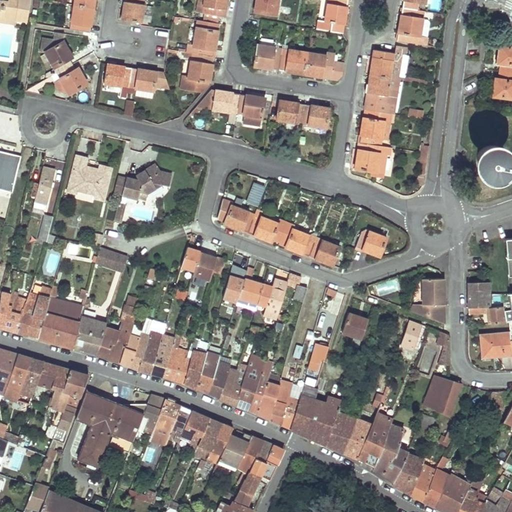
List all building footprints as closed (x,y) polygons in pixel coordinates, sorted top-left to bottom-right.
[(0,0),(0,15),(15,18),(15,19),(27,21),(30,0),(7,0),(7,2),(1,1),(0,0)] [(93,0),(74,0),(74,5),(92,8),(93,0)] [(143,5),(141,4),(138,4),(138,0),(124,0),(124,2),(121,19),(140,22),(141,22),(143,5)] [(202,13),(204,0),(197,0),(196,12),(202,13)] [(225,7),(226,0),(204,0),(202,13),(202,16),(217,19),(218,16),(224,17),(225,7)] [(255,0),(254,11),(276,14),(277,0),(255,0)] [(347,7),(347,0),(327,0),(324,19),(318,19),(317,29),(342,33),(343,29),(344,24),(346,14),(342,13),(343,6),(347,7)] [(403,0),(402,7),(417,10),(418,2),(425,4),(425,0),(403,0)] [(92,8),(74,5),(70,30),(89,33),(91,19),(92,8)] [(417,10),(402,7),(401,16),(403,17),(402,24),(399,23),(398,33),(396,41),(425,46),(427,36),(420,35),(423,11),(417,10)] [(0,21),(14,24),(15,19),(15,18),(0,15),(0,21)] [(219,24),(216,23),(201,21),(196,20),(195,26),(194,26),(191,46),(190,53),(213,57),(216,40),(219,24)] [(55,69),(57,73),(71,65),(68,60),(72,57),(63,42),(46,52),(55,69)] [(271,68),(279,69),(282,48),(256,44),(253,65),(263,67),(263,65),(271,66),(271,68)] [(371,64),(369,74),(390,77),(390,73),(397,74),(402,46),(396,45),(395,52),(374,49),(372,57),(375,58),(374,64),(371,64)] [(500,72),(511,73),(511,47),(500,46),(497,65),(501,66),(500,72)] [(286,71),(286,69),(286,68),(294,69),(293,72),(304,74),(307,52),(292,49),(282,48),(279,69),(286,71)] [(211,69),(213,57),(190,53),(186,52),(185,52),(184,57),(191,59),(189,76),(187,89),(203,92),(209,86),(209,84),(211,69)] [(307,52),(304,74),(314,75),(314,73),(322,74),(322,76),(323,77),(338,79),(342,73),(344,63),(334,61),(335,54),(326,52),(325,55),(307,52)] [(128,87),(131,68),(119,66),(106,64),(104,83),(121,86),(128,87)] [(68,92),(69,93),(69,94),(87,84),(78,68),(74,70),(71,65),(57,73),(60,77),(60,78),(68,92)] [(128,87),(136,89),(153,92),(154,89),(155,89),(156,86),(169,88),(164,73),(156,72),(144,70),(131,68),(128,87)] [(47,78),(57,73),(55,69),(35,80),(37,84),(39,83),(42,81),(47,78)] [(495,77),(494,87),(492,97),(511,99),(511,73),(500,72),(499,78),(495,77)] [(47,78),(50,83),(60,77),(57,73),(47,78)] [(390,77),(369,74),(368,84),(371,85),(369,92),(367,91),(364,109),(389,113),(391,101),(395,102),(398,87),(388,85),(390,77)] [(388,85),(398,87),(399,79),(390,77),(388,85)] [(42,81),(39,83),(37,84),(39,89),(50,83),(47,78),(42,81)] [(68,92),(60,78),(54,82),(59,92),(68,92)] [(37,84),(26,90),(39,94),(37,90),(39,89),(37,84)] [(121,86),(120,96),(127,98),(128,87),(121,86)] [(153,92),(136,89),(135,95),(152,98),(153,92)] [(215,89),(213,89),(211,89),(196,106),(202,107),(229,112),(236,113),(239,94),(232,93),(232,95),(224,94),(225,91),(215,89)] [(246,95),(239,94),(236,113),(244,115),(248,115),(247,123),(260,125),(264,98),(254,96),(254,99),(246,97),(246,95)] [(131,116),(133,101),(126,100),(124,114),(131,116)] [(296,106),(293,105),(289,105),(290,102),(289,102),(279,100),(276,120),(301,124),(304,104),(297,103),(296,106)] [(304,104),(301,124),(326,128),(329,108),(319,107),(319,109),(311,108),(312,105),(304,104)] [(202,107),(196,106),(190,114),(194,117),(202,107)] [(408,117),(423,119),(424,110),(409,108),(408,117)] [(360,135),(359,142),(380,146),(381,138),(388,139),(391,122),(389,121),(390,113),(389,113),(364,109),(361,127),(363,127),(362,135),(360,135)] [(234,123),(236,113),(229,112),(227,122),(234,123)] [(360,150),(359,158),(356,158),(354,168),(375,172),(384,173),(388,147),(380,146),(359,142),(357,150),(360,150)] [(477,160),(477,161),(477,163),(477,165),(478,167),(478,168),(479,170),(480,171),(481,173),(483,174),(484,175),(486,176),(487,176),(489,177),(491,177),(492,177),(494,177),(496,177),(498,176),(499,176),(501,175),(502,174),(504,173),(505,171),(506,170),(507,168),(507,167),(508,165),(508,163),(508,162),(508,160),(508,158),(508,157),(507,155),(506,153),(505,152),(504,150),(503,149),(501,148),(500,147),(498,147),(496,146),(495,146),(493,146),(491,146),(489,146),(488,147),(486,147),(484,148),(483,149),(482,150),(480,152),(479,153),(479,155),(478,156),(477,158),(477,160)] [(14,154),(0,150),(0,189),(12,193),(16,176),(5,174),(5,169),(10,170),(14,154)] [(16,176),(21,156),(14,154),(10,170),(5,169),(5,174),(16,176)] [(103,201),(111,168),(100,165),(98,170),(85,166),(87,161),(88,158),(76,155),(67,191),(76,194),(76,191),(94,196),(94,198),(103,201)] [(100,165),(87,161),(85,166),(98,170),(100,165)] [(159,170),(155,163),(141,172),(142,173),(142,177),(139,179),(138,180),(127,177),(123,194),(139,199),(140,197),(147,199),(149,192),(162,183),(169,185),(171,173),(159,170)] [(54,169),(43,167),(34,202),(33,208),(40,209),(45,209),(54,169)] [(123,194),(127,177),(118,175),(114,192),(123,194)] [(265,187),(254,183),(247,202),(259,206),(265,187)] [(238,198),(234,206),(240,208),(243,200),(238,198)] [(248,232),(255,214),(240,208),(234,206),(231,204),(232,202),(223,199),(218,218),(224,220),(223,223),(233,226),(234,224),(241,227),(240,229),(248,232)] [(121,222),(126,203),(119,201),(114,220),(121,222)] [(39,239),(43,240),(46,241),(48,232),(52,216),(45,214),(44,216),(41,230),(42,230),(39,239)] [(279,242),(287,222),(281,220),(279,224),(261,216),(255,214),(248,232),(254,235),(255,232),(261,235),(260,237),(272,242),(273,239),(279,242)] [(292,224),(287,222),(279,242),(284,243),(283,246),(295,251),(295,249),(296,248),(302,250),(301,253),(309,256),(316,238),(310,236),(291,228),(292,224)] [(363,249),(363,248),(363,247),(370,250),(370,252),(379,256),(386,237),(365,230),(361,232),(355,246),(363,249)] [(55,235),(48,232),(46,241),(52,243),(55,235)] [(93,234),(91,244),(99,247),(102,236),(93,234)] [(339,247),(316,238),(309,256),(315,259),(316,256),(323,258),(321,261),(332,265),(334,261),(339,247)] [(194,271),(196,266),(200,251),(187,247),(181,266),(194,271)] [(108,249),(103,248),(99,248),(96,258),(95,263),(108,268),(114,252),(108,250),(108,249)] [(196,266),(212,271),(217,256),(200,251),(196,266)] [(126,257),(114,252),(108,268),(121,272),(123,267),(125,260),(126,257)] [(217,256),(212,271),(220,274),(225,259),(217,256)] [(125,260),(123,267),(128,269),(131,258),(128,257),(127,260),(125,260)] [(212,271),(196,266),(194,271),(193,276),(209,281),(212,271)] [(255,310),(259,297),(263,284),(251,280),(254,269),(248,267),(236,304),(255,310)] [(158,270),(151,268),(148,278),(155,280),(158,270)] [(288,282),(291,283),(293,284),(299,282),(300,276),(290,272),(288,282)] [(422,304),(422,315),(444,323),(444,300),(444,278),(422,278),(422,304)] [(275,279),(272,286),(272,287),(271,290),(264,313),(264,316),(277,319),(277,318),(288,282),(275,279)] [(468,295),(468,308),(486,307),(489,307),(491,307),(490,282),(484,282),(484,290),(468,290),(468,295)] [(272,287),(263,284),(259,297),(255,310),(264,313),(271,290),(272,287)] [(52,289),(50,294),(56,296),(58,287),(53,285),(52,289)] [(293,298),(298,300),(303,302),(307,288),(297,285),(293,298)] [(31,336),(37,338),(49,298),(50,294),(52,289),(42,286),(39,295),(29,292),(27,299),(26,302),(34,305),(26,335),(31,336)] [(178,289),(175,298),(184,301),(188,292),(178,289)] [(338,292),(329,289),(327,296),(336,299),(338,292)] [(21,333),(26,335),(34,305),(26,302),(27,299),(18,295),(18,293),(12,291),(11,295),(10,300),(8,305),(13,307),(11,311),(21,314),(15,332),(21,333)] [(0,327),(3,328),(15,332),(21,314),(11,311),(13,307),(8,305),(10,300),(11,295),(1,292),(0,295),(0,327)] [(106,358),(121,363),(130,334),(133,324),(135,314),(134,314),(137,307),(136,307),(139,298),(128,294),(120,318),(122,319),(118,330),(105,326),(96,355),(106,358)] [(76,337),(81,316),(84,307),(49,298),(37,338),(57,343),(73,348),(76,337)] [(422,304),(413,304),(410,310),(422,315),(422,304)] [(491,324),(498,323),(505,322),(503,306),(491,307),(489,307),(491,324)] [(349,349),(352,351),(356,352),(368,317),(348,311),(342,332),(353,336),(349,349)] [(81,316),(76,337),(84,340),(82,350),(82,351),(96,355),(105,326),(106,321),(96,319),(96,320),(81,316)] [(423,325),(409,321),(401,348),(414,352),(423,325)] [(121,363),(130,366),(139,337),(140,332),(142,327),(133,324),(130,334),(121,363)] [(150,373),(151,371),(162,334),(149,330),(148,335),(140,332),(139,337),(130,366),(150,373)] [(444,345),(448,347),(448,336),(448,334),(439,332),(436,343),(444,345)] [(171,377),(184,382),(189,363),(185,360),(188,350),(177,347),(181,335),(175,333),(174,337),(162,375),(171,377)] [(223,347),(225,348),(227,348),(231,335),(227,333),(223,347)] [(480,335),(481,353),(495,353),(495,355),(511,354),(510,341),(510,333),(480,335)] [(156,373),(162,375),(174,337),(162,334),(151,371),(156,373)] [(76,337),(73,348),(82,350),(84,340),(76,337)] [(325,358),(329,346),(316,342),(310,360),(319,363),(321,359),(324,360),(325,358)] [(438,364),(443,364),(448,364),(448,347),(444,345),(438,364)] [(0,394),(3,396),(17,354),(10,352),(0,348),(0,394)] [(184,382),(188,384),(195,387),(206,352),(189,348),(188,350),(185,360),(189,363),(184,382)] [(200,389),(208,392),(220,355),(206,351),(206,352),(195,387),(200,389)] [(16,400),(30,358),(24,356),(17,354),(3,396),(16,400)] [(213,394),(219,396),(224,385),(232,388),(237,371),(229,368),(231,359),(220,355),(208,392),(213,394)] [(240,407),(248,410),(250,402),(264,362),(265,359),(252,355),(248,365),(235,404),(240,407)] [(37,360),(30,358),(16,400),(29,404),(36,383),(43,362),(37,360)] [(70,370),(43,362),(36,383),(54,388),(49,406),(58,409),(52,424),(57,427),(65,404),(69,394),(63,391),(70,370)] [(255,413),(266,382),(269,372),(272,364),(264,362),(250,402),(248,410),(251,411),(255,413)] [(226,401),(235,404),(248,365),(239,363),(237,371),(232,388),(224,385),(219,396),(219,398),(226,401)] [(69,394),(65,404),(75,407),(87,376),(70,370),(63,391),(69,394)] [(278,386),(279,381),(281,376),(269,372),(266,382),(278,386)] [(423,404),(435,409),(448,415),(461,384),(458,383),(447,380),(434,375),(423,404)] [(279,381),(278,386),(269,418),(273,420),(280,423),(291,387),(291,386),(291,385),(279,381)] [(261,415),(269,418),(278,386),(266,382),(255,413),(261,415)] [(325,401),(315,398),(312,397),(315,387),(304,384),(302,390),(290,428),(308,436),(324,443),(340,400),(333,398),(327,395),(325,401)] [(285,426),(290,428),(302,390),(291,386),(291,387),(280,423),(285,426)] [(480,414),(485,417),(491,420),(495,413),(502,416),(511,394),(511,390),(491,391),(480,414)] [(121,405),(85,391),(75,418),(78,420),(91,424),(77,458),(87,462),(85,467),(96,471),(111,434),(114,435),(110,445),(128,452),(139,423),(143,414),(147,404),(129,404),(121,405)] [(372,404),(375,406),(378,407),(382,395),(376,393),(372,404)] [(143,429),(151,432),(164,400),(156,397),(150,395),(147,404),(143,414),(148,416),(144,426),(143,429)] [(166,445),(169,437),(181,407),(171,403),(164,400),(151,432),(149,439),(166,445)] [(338,449),(343,452),(356,418),(339,412),(343,401),(340,400),(324,443),(338,449)] [(75,407),(65,404),(57,427),(54,434),(50,443),(46,455),(23,511),(30,511),(32,508),(40,511),(48,491),(49,488),(39,485),(43,477),(46,468),(48,469),(55,450),(53,449),(56,440),(61,442),(65,431),(65,432),(72,412),(73,412),(75,407)] [(179,441),(180,438),(190,411),(185,409),(181,407),(169,437),(179,441)] [(502,423),(503,423),(504,422),(511,425),(511,408),(510,407),(502,423)] [(180,438),(188,441),(193,428),(204,432),(209,419),(200,415),(190,411),(180,438)] [(364,461),(374,465),(390,424),(392,419),(377,412),(376,412),(371,424),(356,458),(357,458),(364,461)] [(434,417),(422,412),(413,436),(417,437),(420,427),(430,431),(434,417)] [(139,423),(144,426),(148,416),(143,414),(139,423)] [(349,454),(356,458),(371,424),(356,418),(343,452),(349,454)] [(206,461),(207,459),(221,424),(213,421),(209,419),(204,432),(193,428),(188,441),(187,444),(196,447),(193,455),(201,459),(206,461)] [(54,434),(57,427),(52,424),(51,424),(48,431),(54,434)] [(216,464),(216,463),(229,434),(232,429),(226,426),(221,424),(207,459),(216,464)] [(384,476),(392,481),(406,452),(407,451),(398,448),(403,429),(390,424),(374,465),(373,468),(384,476)] [(447,446),(454,432),(449,429),(445,436),(441,434),(438,442),(447,446)] [(235,471),(237,466),(251,436),(243,433),(240,439),(229,434),(216,463),(235,471)] [(20,434),(17,444),(46,455),(50,443),(48,442),(47,444),(41,442),(42,439),(33,437),(32,440),(26,438),(27,436),(20,434)] [(234,495),(232,499),(245,506),(258,480),(259,477),(246,473),(247,470),(249,471),(255,457),(256,457),(263,441),(256,438),(251,436),(237,466),(244,470),(242,472),(245,474),(236,492),(235,493),(234,495)] [(0,465),(0,464),(0,455),(3,456),(8,440),(7,440),(3,438),(0,437),(0,465)] [(263,441),(256,457),(266,462),(273,445),(268,443),(263,441)] [(247,470),(246,473),(259,477),(258,480),(267,484),(283,450),(278,447),(273,445),(266,462),(256,457),(255,457),(249,471),(247,470)] [(398,487),(409,494),(421,463),(423,459),(406,452),(392,481),(392,483),(398,487)] [(427,503),(434,506),(449,475),(442,471),(449,457),(443,454),(435,470),(422,501),(427,503)] [(490,461),(493,457),(486,454),(483,459),(487,462),(486,463),(489,464),(490,461)] [(493,463),(501,468),(504,463),(493,457),(490,461),(493,463)] [(202,470),(206,461),(201,459),(192,478),(197,480),(199,477),(202,470)] [(414,496),(422,501),(435,470),(421,463),(409,494),(414,496)] [(502,474),(503,475),(506,470),(501,468),(493,463),(491,468),(502,474)] [(208,474),(208,473),(202,470),(199,477),(205,480),(208,474)] [(245,474),(242,472),(233,490),(236,492),(245,474)] [(212,484),(216,475),(212,473),(210,476),(208,481),(208,482),(212,484)] [(445,511),(447,511),(454,511),(470,483),(450,473),(449,475),(434,506),(445,511)] [(478,511),(485,499),(486,496),(477,491),(485,478),(476,473),(470,483),(454,511),(478,511)] [(505,511),(510,503),(500,497),(503,492),(494,487),(488,497),(486,496),(485,499),(478,511),(505,511)] [(127,494),(143,500),(145,495),(129,490),(127,494)] [(147,490),(145,495),(143,500),(153,503),(156,497),(153,496),(154,493),(147,490)] [(234,495),(226,490),(224,495),(232,499),(234,495)] [(40,511),(39,511),(90,511),(92,509),(81,505),(80,508),(70,504),(69,505),(62,502),(62,501),(55,498),(56,495),(48,491),(40,511)] [(81,505),(56,495),(55,498),(62,501),(62,502),(69,505),(70,504),(80,508),(81,505)] [(216,510),(218,511),(220,511),(251,511),(253,509),(245,506),(232,499),(229,505),(220,501),(216,510)] [(165,500),(164,503),(163,506),(177,510),(179,504),(165,500)]
